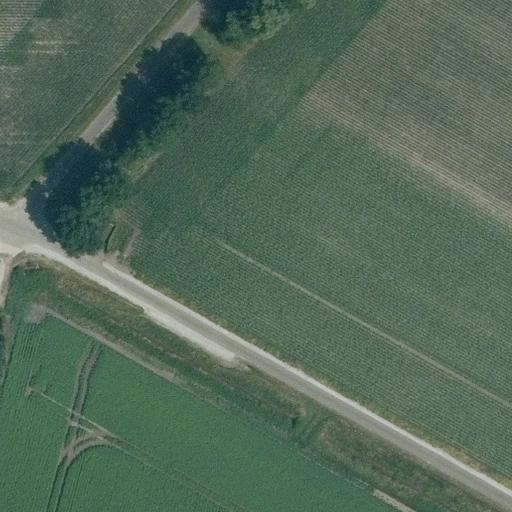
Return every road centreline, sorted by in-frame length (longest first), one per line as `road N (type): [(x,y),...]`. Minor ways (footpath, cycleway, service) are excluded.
road 1 (residential): [(10,222),(511,503)]
road 2 (track): [(206,0),(10,222)]
